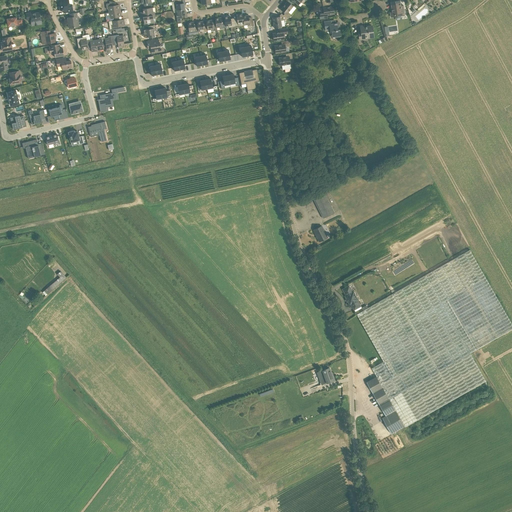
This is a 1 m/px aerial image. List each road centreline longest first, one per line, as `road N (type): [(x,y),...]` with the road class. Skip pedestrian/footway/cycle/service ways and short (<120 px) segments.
road 1 (unclassified): [(371,511),(350,356),(299,248),(273,141),(270,90)]
road 2 (residential): [(85,62),(88,117),(10,138),(0,108)]
road 3 (residential): [(268,64),(141,85),(133,54)]
